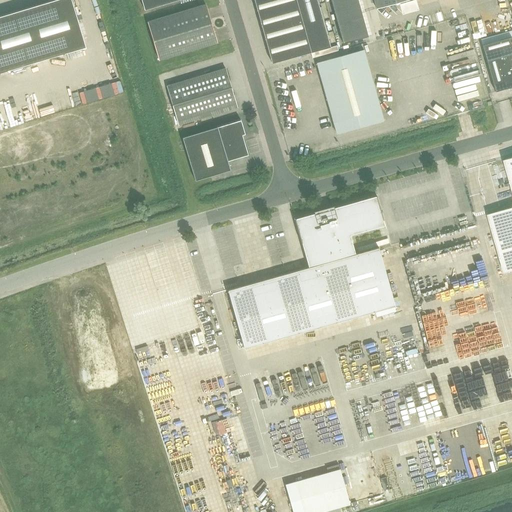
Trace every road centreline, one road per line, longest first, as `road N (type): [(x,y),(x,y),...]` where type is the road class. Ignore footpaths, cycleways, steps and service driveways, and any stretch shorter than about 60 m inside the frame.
road 1 (unclassified): [(0,285),(288,193)]
road 2 (unclassified): [(288,193),(511,132)]
road 3 (unknown): [(199,220),(233,352),(265,361),(322,346)]
road 4 (unclassified): [(288,193),(230,0)]
road 5 (unknown): [(355,452),(273,476),(282,511)]
